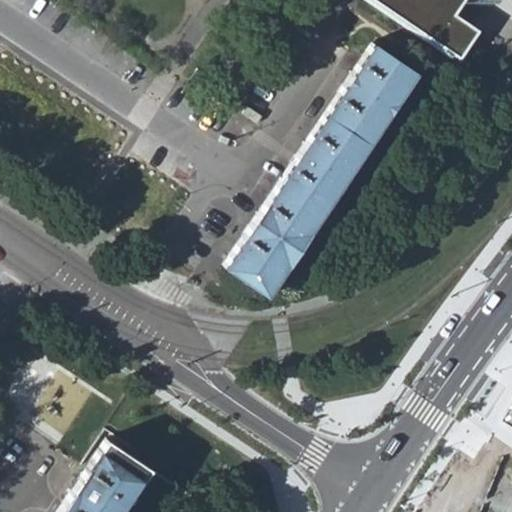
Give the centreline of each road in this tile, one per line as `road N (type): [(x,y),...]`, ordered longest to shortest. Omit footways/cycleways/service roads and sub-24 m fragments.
road 1 (residential): [(0,21),(236,182),(322,51)]
road 2 (residential): [(139,338),(329,464)]
road 3 (primary): [(511,133),(445,237),(439,270),(447,315)]
road 4 (primary): [(329,464),(403,382),(447,315)]
road 5 (residential): [(432,511),(511,353)]
road 6 (residential): [(0,252),(139,338)]
road 7 (residential): [(136,300),(0,214)]
